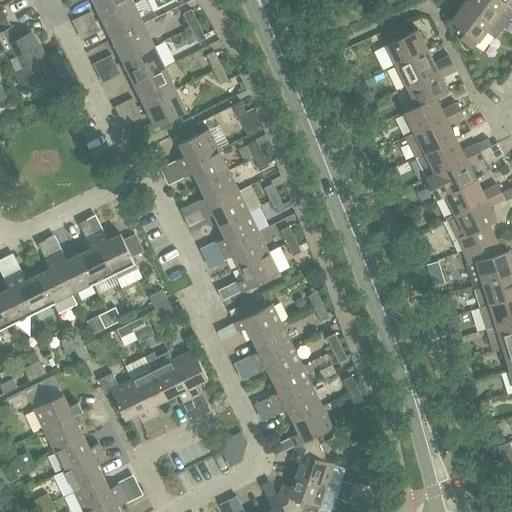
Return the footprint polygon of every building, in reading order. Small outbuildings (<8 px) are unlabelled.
[(133,2),(132,0),(93,0),(102,18),(133,2)] [(511,17),(511,8),(500,0),(465,0),(464,2),(502,31),(511,17)] [(511,0),(500,0),(511,8),(511,0)] [(102,18),(112,39),(144,24),(133,2),(102,18)] [(502,31),(464,2),(450,20),(465,32),(460,38),(473,48),(486,30),(497,38),(502,31)] [(198,24),(191,9),(183,13),(191,27),(198,24)] [(155,45),(144,24),(112,39),(123,61),(155,45)] [(206,38),(198,24),(191,27),(198,42),(206,38)] [(25,87),(31,84),(51,74),(31,34),(18,39),(12,27),(0,32),(0,51),(6,49),(25,87)] [(396,63),(427,48),(417,28),(395,39),(392,32),(383,37),(396,63)] [(155,45),(123,61),(134,82),(165,67),(155,45)] [(396,63),(406,85),(452,62),(449,55),(434,63),(427,48),(396,63)] [(207,55),(214,69),(221,65),(214,51),(207,55)] [(456,69),(452,62),(406,85),(416,105),(436,97),(448,91),(441,77),(456,69)] [(229,80),(221,65),(214,69),(221,84),(229,80)] [(176,88),(165,67),(134,82),(144,104),(176,88)] [(353,86),(359,98),(363,105),(374,99),(365,80),(354,85),(353,86)] [(176,88),(144,104),(155,125),(186,110),(176,88)] [(442,110),(436,97),(416,105),(404,111),(414,132),(460,109),(457,103),(442,110)] [(241,101),(233,105),(239,118),(247,114),(241,101)] [(414,158),(424,153),(456,137),(449,124),(463,116),(460,109),(414,132),(404,137),(414,158)] [(180,168),(218,148),(208,128),(179,143),(185,155),(176,159),(180,168)] [(424,153),(435,173),(480,150),(477,143),(462,151),(456,137),(424,153)] [(247,144),(254,157),(262,153),(256,140),(247,144)] [(228,170),(218,148),(180,168),(185,176),(193,172),(199,184),(228,170)] [(435,198),(445,194),(476,178),(469,165),(484,157),(480,150),(435,173),(425,178),(435,198)] [(268,166),(262,153),(254,157),(260,170),(268,166)] [(200,209),(239,191),(228,170),(199,184),(205,196),(196,201),(200,209)] [(445,194),(455,214),(501,191),(497,184),(483,192),(476,178),(445,194)] [(279,196),(272,183),(263,187),(270,201),(279,196)] [(248,211),(239,191),(200,209),(204,218),(214,214),(219,225),(248,211)] [(463,250),(495,238),(490,224),(497,220),(489,205),(504,198),(501,191),(455,214),(445,219),(455,239),(458,238),(463,250)] [(279,196),(270,201),(276,213),(285,209),(279,196)] [(259,232),(248,211),(219,225),(225,237),(216,242),(220,250),(259,232)] [(295,239),(289,226),(280,230),(286,243),(295,239)] [(104,231),(95,235),(114,273),(135,263),(132,257),(145,251),(136,233),(123,239),(120,234),(108,240),(104,231)] [(259,232),(220,250),(225,259),(234,254),(239,266),(268,252),(259,232)] [(93,283),(114,273),(95,235),(87,239),(91,248),(79,254),(93,283)] [(476,260),(483,283),(511,273),(511,260),(509,250),(501,252),(495,238),(463,250),(468,263),(476,260)] [(295,239),(286,243),(292,256),(301,251),(295,239)] [(73,293),(93,283),(79,254),(67,260),(63,251),(54,255),(73,293)] [(279,273),(268,252),(239,266),(245,278),(236,283),(241,292),(279,273)] [(39,274),(53,303),(58,312),(77,303),(72,294),(73,293),(54,255),(46,259),(50,268),(39,274)] [(13,276),(32,313),(53,303),(39,274),(31,278),(27,280),(22,271),(13,276)] [(511,273),(483,283),(484,286),(473,289),(478,308),(511,297),(511,273)] [(0,293),(0,302),(11,324),(32,313),(13,276),(5,280),(10,289),(0,293)] [(162,290),(149,296),(153,305),(166,298),(162,290)] [(323,304),(316,292),(308,296),(314,309),(323,304)] [(511,297),(478,308),(485,330),(511,321),(511,297)] [(0,329),(11,324),(0,302),(0,329)] [(169,304),(156,310),(160,319),(173,313),(169,304)] [(247,327),(253,339),(282,324),(272,304),(234,322),(238,331),(247,327)] [(329,317),(323,304),(314,309),(320,321),(329,317)] [(107,311),(113,324),(122,320),(115,307),(107,311)] [(105,329),(113,324),(107,311),(98,316),(105,329)] [(142,317),(129,323),(133,332),(146,326),(142,317)] [(511,321),(485,330),(492,351),(503,348),(511,344),(511,321)] [(121,338),(133,332),(129,323),(117,329),(121,338)] [(292,345),(282,324),(253,339),(258,351),(250,355),(254,364),(292,345)] [(69,337),(75,350),(83,346),(77,333),(69,337)] [(341,346),(335,333),(326,338),(333,351),(341,346)] [(66,354),(75,350),(69,337),(60,341),(66,354)] [(510,369),(511,367),(511,344),(503,348),(510,369)] [(302,365),(292,345),(254,364),(258,372),(267,368),(273,380),(302,365)] [(90,359),(83,346),(75,350),(81,363),(90,359)] [(347,359),(341,346),(333,351),(339,363),(347,359)] [(193,349),(172,359),(191,398),(200,394),(195,385),(208,378),(193,349)] [(182,402),(191,398),(172,359),(169,351),(157,357),(154,352),(145,356),(146,357),(145,357),(166,399),(178,393),(182,402)] [(125,367),(131,380),(150,418),(159,414),(154,405),(166,399),(145,357),(125,367)] [(31,365),(32,365),(38,378),(46,374),(40,361),(31,365)] [(32,365),(31,366),(23,370),(29,382),(38,378),(32,365)] [(270,396),(274,404),(312,386),(302,365),(273,380),(279,391),(270,396)] [(106,392),(111,390),(125,419),(137,413),(142,422),(150,418),(131,380),(119,386),(112,373),(100,380),(106,392)] [(358,389),(351,376),(343,380),(349,393),(358,389)] [(14,379),(0,386),(5,394),(18,388),(14,379)] [(322,406),(312,386),(274,404),(278,413),(287,409),(293,421),(322,406)] [(29,398),(44,429),(82,411),(78,402),(69,406),(63,394),(54,398),(50,388),(29,398)] [(364,402),(358,389),(349,393),(355,406),(364,402)] [(332,427),(322,406),(293,421),(299,432),(290,437),(295,446),(316,436),(332,427)] [(86,419),(82,411),(44,429),(54,450),(83,435),(77,423),(86,419)] [(54,450),(64,470),(102,452),(98,443),(89,447),(83,435),(54,450)] [(296,474),(327,485),(335,463),(323,459),(325,455),(316,436),(295,446),(295,447),(291,458),(301,462),(296,474)] [(102,452),(64,470),(74,490),(103,476),(98,464),(106,460),(102,452)] [(28,453),(15,459),(19,468),(32,462),(28,453)] [(32,462),(19,468),(23,476),(31,472),(36,469),(32,462)] [(279,494),(278,495),(286,511),(296,511),(307,507),(308,503),(320,507),(327,485),(296,474),(292,487),(283,483),(279,494)] [(74,490),(84,511),(122,492),(118,484),(109,488),(103,476),(74,490)] [(352,493),(353,492),(370,500),(376,488),(356,480),(354,484),(342,480),(339,489),(352,493)] [(352,493),(339,489),(336,498),(349,502),(352,493)] [(122,492),(84,511),(121,511),(118,505),(126,501),(122,492)] [(47,494),(35,500),(39,508),(52,502),(47,494)] [(273,508),(265,511),(286,511),(278,495),(269,500),(273,508)] [(39,508),(40,511),(52,511),(56,511),(52,502),(39,508)]
